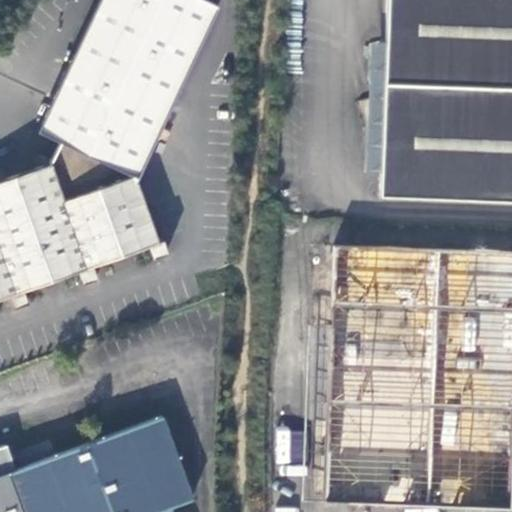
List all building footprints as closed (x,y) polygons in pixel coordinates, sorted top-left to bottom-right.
[(0,295),(6,294),(10,306),(24,301),(20,289),(76,269),(80,280),(94,275),(90,263),(118,253),(146,243),(150,255),(164,250),(159,237),(154,239),(132,179),(182,69),(212,3),(205,0),(93,0),(34,127),(57,138),(46,161),(0,177),(0,295)] [(511,0),(389,0),(389,43),(384,171),(381,197),(511,202),(511,0)] [(384,171),(389,43),(371,43),(365,171),(384,171)] [(332,323),(325,501),(391,502),(511,507),(511,252),(334,246),(332,323)] [(302,500),(325,501),(332,323),(309,323),(302,500)] [(0,511),(169,511),(170,511),(192,503),(161,419),(16,475),(6,451),(0,452),(0,511)]
